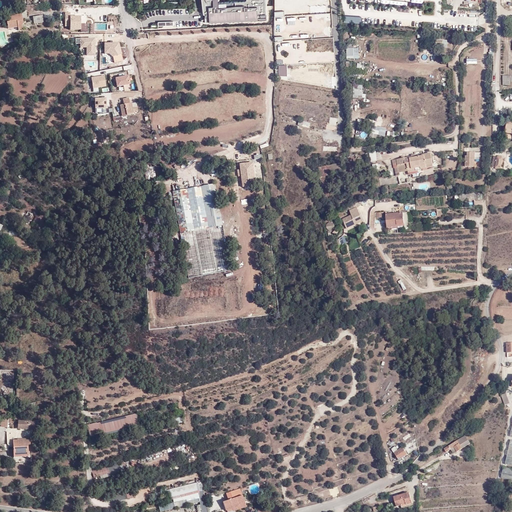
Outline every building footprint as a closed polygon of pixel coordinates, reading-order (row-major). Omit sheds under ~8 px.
[(209,22),(266,20),(265,0),(245,0),(244,2),(219,2),(218,0),(201,0),(203,15),(209,14),(209,22)] [(24,21),(23,12),(9,15),(10,21),(7,21),(8,27),(18,25),(18,28),(23,27),(22,21),(24,21)] [(42,12),(32,14),(34,21),(43,19),(42,12)] [(94,40),(80,40),(80,50),(86,51),(86,57),(95,57),(94,40)] [(437,44),(442,45),(442,48),(446,49),(447,42),(438,40),(437,44)] [(346,49),(346,60),(359,59),(359,49),(346,49)] [(104,76),(91,78),(93,88),(106,86),(104,76)] [(128,77),(114,79),(116,88),(130,85),(128,77)] [(363,86),(354,85),(353,98),(362,98),(363,86)] [(129,98),(123,99),(124,104),(120,105),(122,116),(138,113),(137,106),(132,107),(131,103),(130,103),(129,98)] [(106,99),(95,99),(95,111),(106,110),(106,99)] [(386,130),(377,127),(376,131),(371,130),(369,137),(376,139),(377,135),(384,137),(386,130)] [(358,136),(364,140),(368,135),(361,131),(358,136)] [(338,143),(324,142),(323,146),(343,147),(343,138),(338,138),(338,143)] [(475,165),(475,153),(467,153),(467,156),(465,156),(465,164),(475,165)] [(392,161),(393,165),(397,164),(398,168),(395,168),(396,176),(400,176),(399,173),(408,171),(408,173),(416,172),(421,171),(421,169),(433,167),(431,154),(422,155),(422,157),(416,158),(415,154),(411,155),(412,157),(405,158),(405,156),(401,157),(402,159),(392,161)] [(492,167),(501,169),(503,158),(494,156),(492,167)] [(243,187),(256,186),(254,163),(240,164),(243,187)] [(342,172),(340,163),(318,168),(320,176),(342,172)] [(215,184),(173,192),(189,278),(231,270),(215,184)] [(351,215),(342,219),(346,229),(347,229),(363,222),(357,207),(349,211),(351,215)] [(409,223),(408,212),(396,214),(397,226),(405,225),(404,223),(409,223)] [(33,217),(27,214),(25,220),(30,223),(33,217)] [(397,227),(396,214),(386,215),(387,228),(397,227)] [(334,228),(334,227),(334,225),(333,224),(332,223),(331,222),(329,222),(328,223),(327,224),(326,225),(326,227),(326,228),(327,229),(328,230),(329,231),(331,231),(332,230),(333,229),(334,228)] [(343,235),(342,237),(340,238),(339,240),(340,245),(349,242),(347,236),(348,230),(347,229),(346,229),(344,230),(344,232),(344,234),(343,235)] [(419,274),(421,281),(429,279),(427,272),(419,274)] [(509,403),(506,393),(501,395),(505,405),(509,403)] [(134,416),(88,427),(91,439),(137,427),(134,416)] [(33,421),(19,420),(19,429),(32,430),(33,421)] [(471,443),(466,434),(444,449),(447,453),(451,450),(454,454),(471,443)] [(14,455),(29,454),(28,444),(31,444),(30,438),(17,439),(17,440),(12,440),(14,455)] [(395,446),(391,449),(393,451),(391,453),(397,459),(398,459),(402,457),(403,458),(407,455),(407,454),(403,449),(402,447),(401,447),(398,450),(395,446)] [(511,465),(504,463),(501,475),(511,477),(511,465)] [(101,467),(91,470),(92,472),(90,472),(91,477),(103,474),(101,467)] [(453,485),(453,474),(438,475),(439,486),(453,485)] [(193,483),(162,490),(164,498),(155,501),(157,511),(197,502),(193,483)] [(247,507),(241,489),(227,494),(229,501),(225,503),(227,509),(224,510),(224,511),(234,511),(247,507)] [(118,493),(109,495),(111,502),(120,500),(118,493)] [(404,506),(410,505),(408,494),(392,499),(394,507),(404,505),(404,506)]
